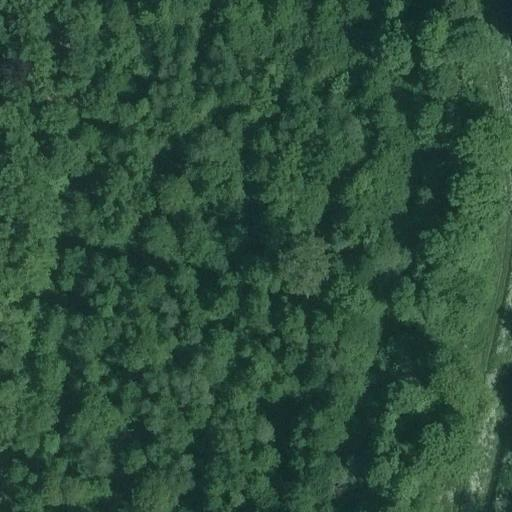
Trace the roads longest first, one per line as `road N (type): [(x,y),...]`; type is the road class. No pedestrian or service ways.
road 1 (track): [(452,511),(508,214),(475,0)]
road 2 (track): [(0,219),(486,357)]
